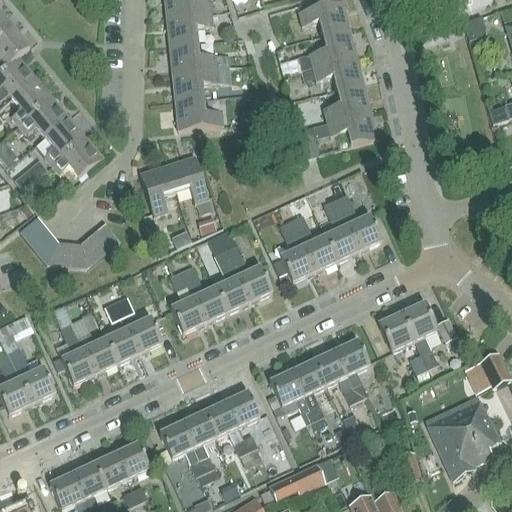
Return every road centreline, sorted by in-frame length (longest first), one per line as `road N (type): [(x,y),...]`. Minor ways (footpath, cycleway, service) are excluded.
road 1 (residential): [(0,471),(440,258)]
road 2 (residential): [(44,226),(135,148),(139,0)]
road 3 (residential): [(429,226),(376,0)]
